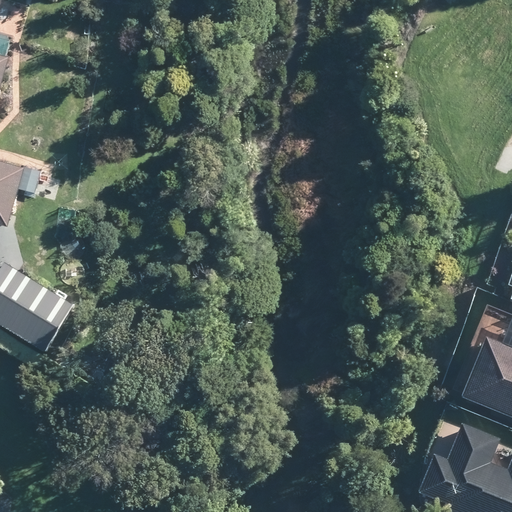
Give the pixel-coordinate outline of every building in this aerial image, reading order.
[(0,20),(5,23),(12,21),(15,15),(13,8),(7,4),(0,6),(0,20)] [(11,46),(13,40),(0,36),(0,222),(6,225),(11,226),(22,189),(36,193),(42,171),(29,167),(28,169),(0,160),(0,100),(12,58),(8,58),(10,51),(11,46)] [(73,306),(14,269),(0,291),(0,326),(43,354),(73,306)] [(511,351),(486,341),(463,399),(511,418),(511,351)] [(486,462),(497,436),(460,421),(446,458),(430,451),(415,489),(445,501),(444,506),(459,511),(511,511),(511,456),(507,471),(486,462)]
